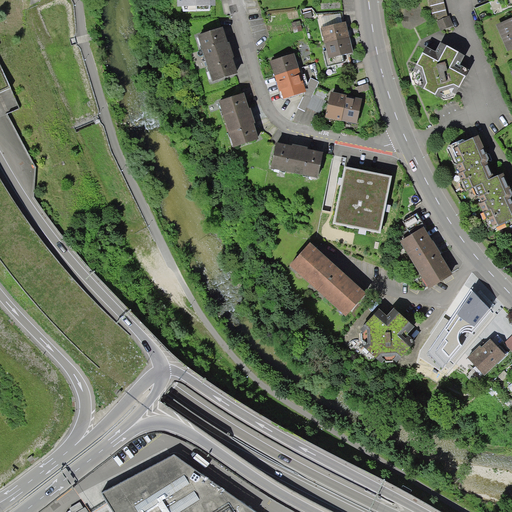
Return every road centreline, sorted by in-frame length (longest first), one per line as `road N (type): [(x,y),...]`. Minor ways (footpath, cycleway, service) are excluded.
road 1 (motorway): [(389,511),(262,446),(170,386),(74,300),(0,200)]
road 2 (motorway): [(0,241),(61,312),(158,401),(354,511)]
road 3 (motorway): [(421,511),(178,372),(161,371)]
road 4 (motorway): [(161,371),(147,340),(57,243),(0,157)]
road 5 (residential): [(410,156),(278,121),(263,107),(252,73),(239,0)]
road 6 (motorway): [(122,433),(169,422),(314,511)]
road 7 (motorway): [(0,293),(83,390),(82,425),(63,459)]
road 8 (tertiary): [(410,156),(451,227),(511,294)]
road 9 (tertiary): [(367,0),(410,156)]
road 10 (unknown): [(369,281),(396,297),(438,298),(473,251)]
road 11 (motorway): [(161,371),(63,459)]
road 12 (motorway): [(21,511),(122,433)]
